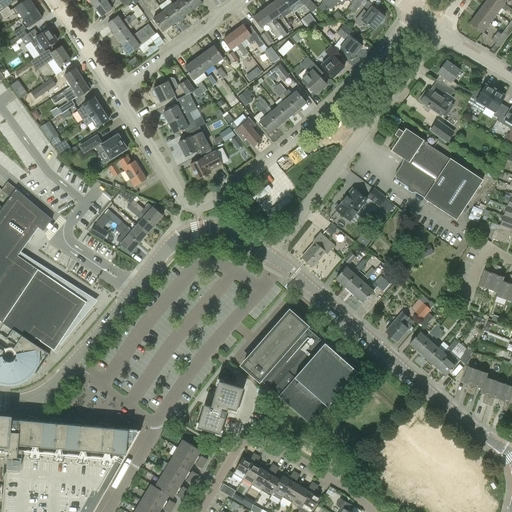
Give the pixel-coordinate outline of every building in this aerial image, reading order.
[(22,17),(35,8),(29,0),(26,0),(11,10),(8,6),(0,11),(0,19),(3,17),(5,19),(15,12),(16,15),(19,13),(22,17)] [(0,0),(0,3),(3,9),(12,2),(10,0),(0,0)] [(113,9),(110,5),(114,1),(112,0),(103,0),(94,6),(102,17),(113,9)] [(179,0),(173,4),(182,17),(192,10),(185,0),(179,0)] [(185,0),(192,10),(202,2),(200,0),(185,0)] [(290,7),(284,0),(276,0),(273,3),(281,15),(283,18),(293,11),(290,7)] [(284,0),(290,7),(295,3),(299,8),(304,5),(312,13),(317,7),(309,0),(302,0),(301,1),(300,0),(284,0)] [(334,6),(338,1),(337,0),(331,0),(326,6),(330,9),(333,6),(334,6)] [(364,0),(354,0),(348,8),(354,13),(364,0)] [(486,0),(484,4),(497,14),(501,8),(506,11),(509,7),(504,4),(498,0),(486,0)] [(363,6),(369,11),(367,13),(364,9),(355,20),(355,23),(359,26),(361,26),(364,22),(374,30),(384,16),(373,7),(374,6),(367,1),(363,6)] [(281,15),(273,3),(263,10),(282,35),(281,35),(283,37),(287,34),(278,22),(278,23),(276,20),(281,15)] [(163,12),(173,24),(182,17),(173,4),(163,12)] [(477,14),(489,23),(497,14),(484,4),(477,14)] [(35,8),(22,17),(25,21),(22,23),(24,25),(14,32),(17,36),(10,41),(12,45),(21,38),(21,39),(27,35),(27,34),(24,30),(29,27),(42,18),(35,8)] [(261,28),(267,24),(277,38),(281,35),(282,35),(263,10),(253,17),(261,28)] [(337,11),(330,20),(333,23),(336,22),(342,16),(337,11)] [(173,24),(163,12),(153,19),(162,32),(173,24)] [(107,25),(115,35),(137,19),(136,18),(139,17),(136,13),(130,16),(130,15),(126,18),(122,21),(118,17),(107,25)] [(310,13),(301,20),(306,27),(317,24),(310,13)] [(489,23),(477,14),(469,24),(482,33),(489,23)] [(119,46),(133,37),(128,31),(133,28),(132,27),(139,22),(137,19),(115,35),(121,44),(119,46)] [(511,30),(511,25),(510,23),(502,33),(507,37),(511,30)] [(341,48),(352,57),(361,45),(351,37),(354,32),(344,24),(336,33),(341,37),(334,47),(338,52),(341,48)] [(140,46),(151,39),(156,35),(149,25),(141,31),(133,37),(119,46),(123,51),(125,49),(129,54),(140,46)] [(251,26),(246,29),(243,25),(233,32),(241,42),(246,39),(250,44),(254,41),(259,48),(264,44),(251,26)] [(50,28),(39,35),(35,29),(27,34),(27,35),(21,39),(26,45),(31,42),(34,47),(40,43),(44,50),(58,41),(50,28)] [(491,40),(500,46),(507,37),(502,33),(501,34),(497,31),(491,40)] [(249,53),(241,42),(233,32),(224,39),(231,49),(237,46),(244,56),(249,53)] [(266,32),(261,35),(268,45),(273,41),(266,32)] [(303,38),(298,32),(292,37),(297,42),(303,38)] [(288,40),(284,44),(289,50),(294,45),(288,40)] [(344,67),(339,62),(343,58),(338,52),(334,47),(331,45),(325,51),(330,57),(321,65),(333,78),(344,67)] [(214,46),(204,53),(213,66),(217,63),(223,58),(214,46)] [(62,47),(52,54),(49,49),(30,61),(36,71),(48,62),(54,71),(60,67),(71,60),(62,47)] [(271,47),(265,52),(273,63),(279,58),(271,47)] [(228,55),(234,64),(239,61),(233,52),(228,55)] [(213,66),(204,53),(195,60),(204,73),(213,66)] [(326,84),(319,76),(323,73),(308,57),(300,64),(309,73),(302,80),(315,94),(326,84)] [(204,73),(195,60),(185,67),(194,80),(204,73)] [(447,62),(438,73),(440,74),(435,80),(454,89),(457,84),(452,81),(460,71),(447,62)] [(283,82),(290,76),(289,75),(288,74),(280,63),(273,69),(278,74),(283,82)] [(226,76),(220,67),(217,70),(223,79),(226,76)] [(76,68),(64,75),(71,86),(72,87),(83,79),(82,76),(83,76),(83,74),(81,70),(79,70),(78,70),(76,68)] [(261,73),(257,68),(245,77),(249,82),(261,73)] [(271,79),(278,74),(273,69),(270,71),(267,74),(271,79)] [(207,77),(213,85),(217,83),(211,74),(207,77)] [(155,97),(157,96),(160,102),(174,95),(172,90),(178,87),(174,78),(171,77),(166,80),(168,83),(154,89),(154,90),(152,91),(152,92),(154,96),(155,97)] [(52,78),(31,92),(36,99),(56,85),(52,78)] [(84,79),(83,79),(72,87),(65,91),(51,100),(54,104),(65,98),(68,102),(58,109),(57,107),(51,111),(54,118),(61,114),(75,105),(72,100),(78,96),(79,98),(90,90),(90,89),(91,89),(91,87),(89,83),(87,83),(84,79)] [(179,85),(186,95),(195,90),(187,79),(179,85)] [(207,90),(201,81),(197,84),(203,92),(207,90)] [(280,83),(277,86),(282,93),(286,90),(280,83)] [(477,87),(471,97),(467,103),(482,112),(485,107),(495,90),(491,87),(485,84),(482,90),(477,87)] [(51,100),(65,91),(62,85),(48,94),(51,100)] [(273,89),(279,96),(282,93),(277,86),(273,89)] [(16,93),(15,93),(20,99),(27,94),(26,93),(22,88),(16,93)] [(286,90),(282,93),(287,99),(297,110),(306,102),(297,91),(294,93),(289,88),(286,90)] [(498,118),(501,114),(502,112),(505,106),(500,104),(505,96),(500,93),(500,92),(495,90),(485,107),(495,112),(493,115),(498,118)] [(251,98),(246,91),(238,97),(244,104),(251,98)] [(434,95),(429,91),(428,91),(425,94),(423,93),(419,99),(421,100),(421,101),(434,111),(441,116),(442,115),(445,117),(454,105),(451,103),(454,98),(450,95),(445,93),(442,97),(436,93),(434,95)] [(190,112),(197,109),(195,105),(193,106),(190,100),(189,101),(186,95),(176,100),(179,106),(178,107),(177,105),(163,112),(169,123),(190,112)] [(99,98),(96,99),(95,97),(83,105),(77,111),(83,121),(83,120),(83,121),(102,108),(101,107),(103,105),(99,98)] [(226,106),(222,99),(216,103),(221,110),(226,106)] [(258,101),(258,102),(264,109),(268,106),(262,99),(258,101)] [(287,99),(278,106),(288,118),(297,110),(287,99)] [(255,105),(260,112),(264,109),(258,102),(255,105)] [(278,106),(269,114),(278,126),(288,118),(278,106)] [(502,112),(501,114),(498,118),(497,120),(511,129),(511,106),(510,109),(505,106),(502,112)] [(103,111),(104,110),(102,108),(83,121),(86,126),(92,122),(96,128),(109,120),(108,118),(110,117),(106,111),(104,112),(103,111)] [(265,117),(259,122),(269,134),(278,126),(269,114),(264,109),(260,112),(265,117)] [(36,110),(31,113),(36,120),(41,117),(36,110)] [(190,112),(169,123),(175,134),(185,129),(187,132),(205,122),(201,115),(194,119),(190,112)] [(261,140),(251,128),(255,125),(249,117),(235,128),(233,124),(230,127),(242,141),(246,138),(253,146),(261,140)] [(231,118),(226,122),(230,126),(234,122),(235,121),(231,118)] [(454,132),(437,120),(430,130),(447,142),(454,132)] [(48,123),(41,127),(46,135),(53,131),(48,123)] [(230,127),(219,134),(225,142),(235,135),(230,127)] [(456,220),(483,180),(450,158),(449,159),(424,142),(425,142),(404,128),(402,131),(398,129),(394,135),(398,137),(390,149),(405,159),(403,165),(396,175),(397,179),(424,197),(423,198),(456,220)] [(511,144),(511,141),(511,136),(507,133),(503,140),(511,144)] [(127,149),(123,142),(126,141),(122,134),(119,136),(118,134),(101,145),(100,143),(101,142),(97,136),(80,146),(84,153),(96,146),(99,152),(105,148),(111,159),(127,149)] [(194,145),(190,137),(179,142),(186,156),(196,151),(199,156),(208,151),(208,150),(213,147),(208,138),(194,145)] [(71,149),(65,140),(54,147),(61,155),(70,149),(71,149)] [(211,173),(210,171),(223,165),(216,151),(190,164),(198,180),(211,173)] [(119,161),(130,180),(134,186),(146,179),(135,160),(132,162),(127,156),(119,161)] [(121,172),(115,163),(108,168),(110,170),(106,173),(109,177),(113,175),(114,177),(121,172)] [(16,189),(8,182),(1,190),(10,197),(16,189)] [(374,188),(367,197),(380,207),(387,198),(374,188)] [(87,302),(18,256),(39,227),(44,231),(52,219),(16,189),(10,197),(0,210),(0,321),(33,343),(36,338),(40,340),(40,341),(54,350),(55,349),(87,302)] [(366,199),(353,189),(336,210),(350,220),(366,199)] [(153,207),(152,207),(148,203),(144,209),(134,200),(137,196),(121,190),(119,193),(155,225),(163,216),(153,207)] [(137,225),(147,234),(155,225),(119,193),(115,198),(118,201),(122,197),(130,204),(127,208),(141,220),(137,225)] [(511,207),(507,205),(503,215),(511,218),(511,207)] [(478,222),(483,210),(473,206),(468,218),(478,222)] [(511,218),(503,215),(499,225),(511,229),(511,218)] [(113,220),(119,225),(122,222),(116,217),(113,220)] [(471,221),(468,228),(467,230),(473,233),(478,224),(471,221)] [(108,232),(95,224),(90,233),(103,241),(108,232)] [(131,252),(139,243),(129,234),(119,225),(118,226),(115,229),(121,235),(117,240),(131,252)] [(147,234),(137,225),(129,234),(139,243),(147,234)] [(331,225),(326,231),(332,236),(337,231),(331,225)] [(506,244),(509,236),(511,236),(511,229),(499,225),(497,231),(494,229),(491,238),(506,244)] [(313,241),(314,243),(301,257),(312,267),(325,252),(327,254),(334,246),(320,233),(313,241)] [(430,244),(420,249),(424,257),(434,252),(430,244)] [(400,256),(405,263),(413,258),(409,251),(400,256)] [(351,252),(344,260),(349,264),(356,257),(351,252)] [(362,260),(356,267),(359,271),(366,263),(362,260)] [(488,289),(496,265),(492,263),(489,272),(484,270),(478,285),(488,289)] [(488,289),(497,292),(498,292),(502,280),(504,277),(498,275),(501,267),(496,265),(488,289)] [(345,286),(355,275),(346,267),(336,278),(345,286)] [(371,268),(365,275),(368,278),(375,271),(371,268)] [(506,299),(511,282),(511,274),(510,274),(507,282),(502,280),(498,292),(497,292),(496,296),(506,299)] [(355,275),(345,286),(354,294),(364,283),(355,275)] [(384,279),(381,276),(374,283),(377,287),(384,279)] [(390,284),(384,279),(377,287),(383,292),(390,284)] [(364,283),(354,294),(363,303),(377,287),(374,283),(370,288),(364,283)] [(410,309),(422,319),(431,310),(430,309),(434,305),(423,295),(419,299),(410,309)] [(397,341),(408,329),(409,329),(410,328),(409,328),(411,326),(406,321),(409,318),(402,312),(385,331),(397,341)] [(428,313),(422,320),(419,324),(424,328),(433,317),(428,313)] [(257,349),(259,347),(266,353),(251,371),(270,388),(279,395),(278,396),(311,425),(358,372),(297,319),(276,342),(269,336),(271,334),(270,333),(265,339),(264,339),(262,342),(262,343),(257,349)] [(5,385),(8,386),(11,386),(15,385),(19,384),(22,383),(24,382),(25,381),(28,380),(29,378),(31,377),(33,375),(34,374),(35,372),(37,373),(50,354),(33,343),(0,321),(0,383),(3,385),(5,385)] [(436,325),(429,332),(433,335),(440,328),(436,325)] [(443,331),(440,328),(433,335),(436,338),(443,331)] [(420,332),(410,343),(419,351),(429,340),(433,335),(429,332),(425,337),(420,332)] [(428,359),(438,348),(429,340),(419,351),(428,359)] [(454,340),(447,348),(451,352),(452,350),(458,344),(454,340)] [(438,348),(428,359),(437,367),(451,352),(447,348),(443,353),(438,348)] [(459,359),(460,360),(465,364),(472,352),(466,349),(459,359)] [(459,359),(451,352),(437,367),(446,376),(456,364),(460,360),(459,359)] [(464,392),(469,393),(477,370),(467,366),(462,382),(467,383),(464,392)] [(481,389),(486,377),(487,373),(478,370),(477,370),(469,393),(473,395),(476,387),(481,389)] [(487,377),(486,377),(481,389),(480,392),(482,393),(485,394),(482,402),(487,404),(495,380),(487,377)] [(199,422),(203,424),(202,428),(216,432),(217,428),(222,429),(228,408),(237,411),(244,388),(234,385),(219,380),(214,394),(211,406),(208,405),(204,404),(199,422)] [(494,397),(499,399),(505,384),(498,381),(495,380),(487,404),(491,405),(494,397)] [(506,411),(509,403),(511,395),(511,386),(508,385),(505,384),(499,399),(505,401),(502,409),(506,411)] [(94,511),(101,500),(106,491),(141,430),(104,426),(0,417),(0,511),(94,511)] [(412,423),(397,439),(408,448),(418,457),(429,467),(439,476),(448,484),(452,488),(452,489),(449,497),(447,504),(471,511),(475,496),(477,497),(482,480),(470,469),(466,465),(464,467),(455,458),(444,449),(434,439),(432,441),(422,432),(412,423)] [(183,440),(178,448),(196,459),(201,450),(183,440)] [(173,455),(173,456),(191,466),(192,466),(196,459),(178,448),(173,455)] [(173,456),(169,463),(187,474),(191,466),(173,456)] [(243,479),(252,463),(243,458),(233,473),(243,479)] [(169,463),(164,471),(182,482),(187,474),(169,463)] [(252,463),(243,479),(252,484),(261,469),(252,463)] [(261,469),(252,484),(262,490),(271,474),(261,469)] [(164,471),(160,479),(178,489),(182,482),(164,471)] [(271,474),(262,490),(271,496),(271,495),(274,491),(280,480),(271,474)] [(280,480),(274,491),(271,495),(280,500),(283,497),(293,479),(290,477),(288,477),(287,478),(282,475),(280,480)] [(155,486),(169,495),(173,497),(178,489),(160,479),(159,479),(155,486)] [(292,481),(294,479),(293,479),(283,497),(292,502),(301,487),(292,481)] [(151,484),(146,492),(164,503),(169,495),(155,486),(151,484)] [(236,491),(224,484),(220,491),(232,498),(236,491)] [(312,490),(311,492),(301,508),(299,511),(311,511),(320,498),(315,495),(316,494),(315,491),(319,486),(316,484),(312,490)] [(301,487),(292,502),(301,508),(311,492),(301,487)] [(331,496),(335,490),(330,487),(326,493),(331,496)] [(142,499),(141,500),(160,510),(164,503),(146,492),(142,499)] [(240,504),(243,498),(235,494),(232,499),(240,504)] [(350,511),(351,511),(354,506),(341,498),(336,506),(341,509),(339,511),(350,511)] [(137,507),(145,511),(158,511),(160,510),(141,500),(137,507)]
